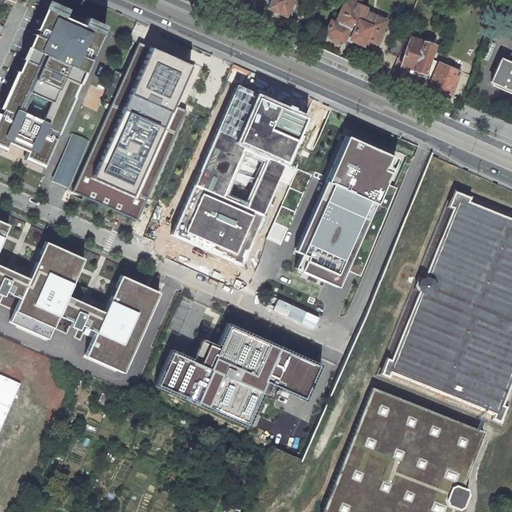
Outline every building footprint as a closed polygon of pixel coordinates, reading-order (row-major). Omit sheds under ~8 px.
[(254,0),(250,10),(257,13),(262,5),(268,7),(285,15),(291,0),(254,0)] [(360,1),(358,0),(349,0),(348,5),(345,3),(336,24),(331,22),(326,33),(343,41),(346,36),(351,38),(350,39),(362,44),(363,42),(367,43),(368,40),(375,43),(385,21),(364,12),(366,8),(359,5),(360,1)] [(497,2),(491,0),(482,0),(478,12),(492,17),(497,2)] [(67,12),(47,3),(38,24),(37,26),(35,30),(37,30),(35,35),(33,34),(22,59),(23,60),(18,72),(17,71),(0,109),(1,109),(0,112),(0,146),(5,149),(8,143),(27,152),(24,157),(43,166),(55,139),(54,138),(56,134),(57,134),(74,97),(73,97),(79,84),(79,85),(91,60),(89,59),(91,55),(93,55),(105,28),(85,20),(83,25),(64,17),(67,12)] [(404,39),(396,36),(389,53),(398,57),(404,39)] [(434,46),(410,37),(400,66),(413,70),(412,74),(423,77),(430,59),(434,46)] [(190,66),(138,43),(71,192),(137,221),(186,111),(172,105),(190,66)] [(459,71),(430,59),(423,77),(430,81),(428,84),(451,94),(459,71)] [(511,64),(500,59),(490,82),(511,91),(511,64)] [(234,84),(169,235),(243,267),(308,116),(234,84)] [(73,133),(51,180),(67,188),(89,140),(73,133)] [(389,159),(345,140),(326,184),(332,186),(301,255),(307,258),(301,272),(326,284),(331,273),(355,284),(396,192),(384,187),(389,176),(383,173),(389,159)] [(301,255),(332,186),(326,184),(295,252),(301,255)] [(511,209),(452,186),(374,376),(480,418),(502,427),(511,402),(511,209)] [(0,294),(3,296),(5,292),(19,299),(14,311),(22,314),(17,325),(47,339),(58,316),(71,322),(69,326),(78,330),(80,325),(85,327),(84,328),(94,333),(84,356),(116,370),(121,359),(127,362),(155,299),(149,297),(151,290),(126,278),(121,291),(114,288),(103,313),(94,308),(95,305),(93,303),(90,303),(88,306),(66,296),(80,266),(73,263),(76,256),(51,245),(45,257),(39,254),(28,279),(19,274),(19,271),(18,269),(15,269),(13,272),(0,265),(0,242),(5,232),(0,229),(0,224),(1,222),(0,221),(0,294)] [(45,257),(51,245),(45,242),(39,254),(45,257)] [(80,266),(83,259),(76,256),(73,263),(80,266)] [(342,278),(331,273),(326,284),(338,289),(342,278)] [(121,291),(126,278),(120,276),(114,288),(121,291)] [(155,299),(158,293),(151,290),(149,297),(155,299)] [(17,325),(22,314),(14,311),(9,322),(17,325)] [(318,366),(224,324),(214,346),(201,341),(192,361),(172,352),(158,384),(246,423),(261,392),(268,395),(273,384),(303,398),(318,366)] [(122,373),(127,362),(121,359),(116,370),(122,373)] [(0,373),(0,432),(21,383),(0,373)] [(475,432),(363,387),(312,511),(448,511),(480,434),(475,432)]
